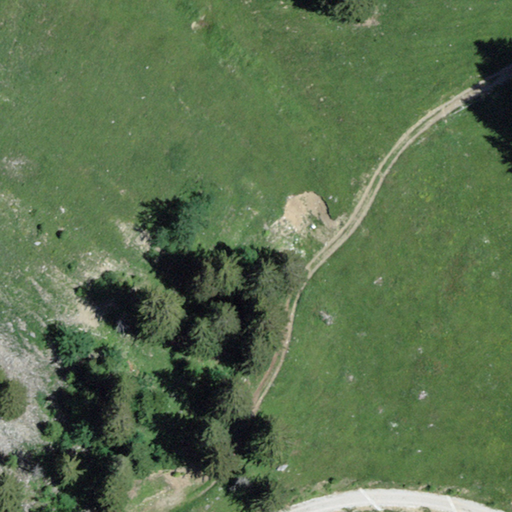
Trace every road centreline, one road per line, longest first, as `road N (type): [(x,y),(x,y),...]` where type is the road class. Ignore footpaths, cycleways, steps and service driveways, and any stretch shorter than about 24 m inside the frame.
road 1 (track): [(511,68),(426,123),(390,158),(356,220),(296,287),(283,353),(225,466),(202,490),(151,511)]
road 2 (track): [(278,511),(308,499),(365,494),(476,511)]
